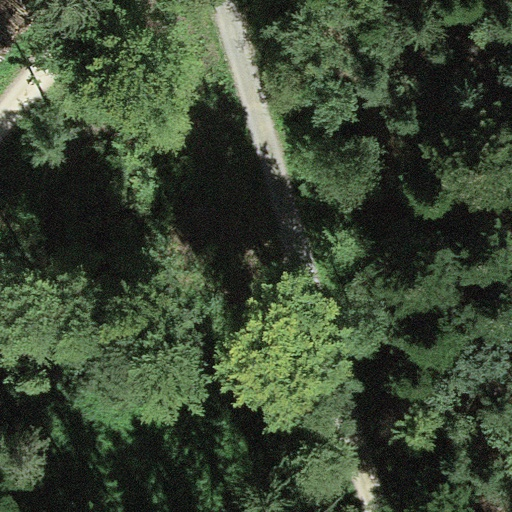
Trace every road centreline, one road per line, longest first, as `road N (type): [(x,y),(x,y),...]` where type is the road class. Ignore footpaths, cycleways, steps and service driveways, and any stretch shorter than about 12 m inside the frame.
road 1 (track): [(222,0),(369,511)]
road 2 (track): [(90,0),(0,111)]
